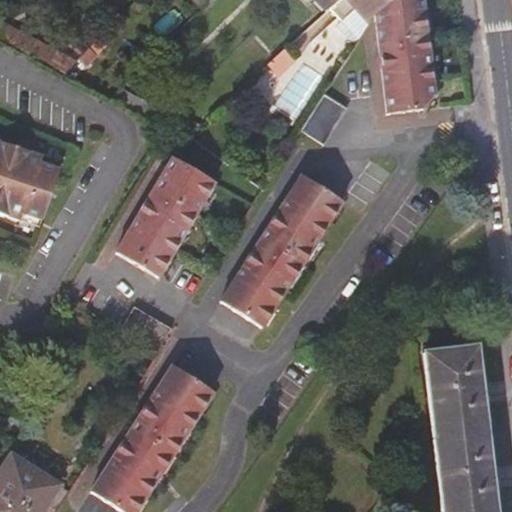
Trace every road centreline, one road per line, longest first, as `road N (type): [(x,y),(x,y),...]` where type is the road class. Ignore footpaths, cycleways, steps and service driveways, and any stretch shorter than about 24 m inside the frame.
road 1 (residential): [(511,129),(422,140),(263,370)]
road 2 (unknown): [(291,330),(343,398),(354,453),(385,511)]
road 3 (residential): [(263,370),(123,283),(99,284)]
road 4 (residential): [(263,370),(233,416),(217,481),(191,511)]
